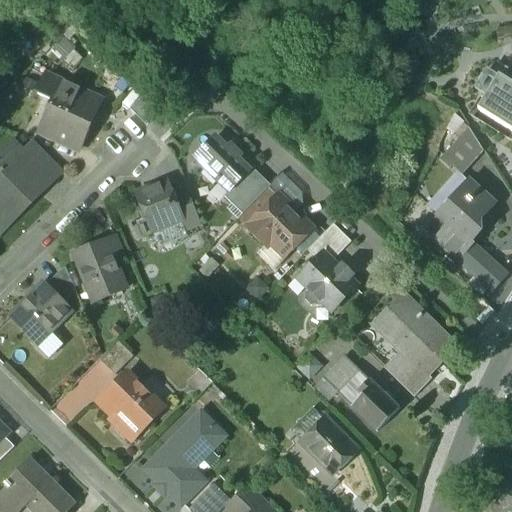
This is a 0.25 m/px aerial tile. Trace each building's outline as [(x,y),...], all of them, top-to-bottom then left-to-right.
[(101,103),(46,77),(37,96),(54,103),(40,135),(78,152),(101,103)] [(511,84),(500,77),(478,112),(511,132),(511,84)] [(161,108),(146,94),(130,111),(145,125),(161,108)] [(468,130),(446,158),(464,175),(483,154),(468,130)] [(227,150),(215,138),(194,160),(205,171),(202,174),(214,186),(217,183),(229,194),(230,195),(251,173),(250,172),(239,161),(241,159),(229,147),(227,150)] [(53,166),(33,146),(24,155),(44,175),(53,166)] [(24,155),(17,148),(0,164),(0,213),(3,217),(7,221),(58,171),(53,166),(44,175),(24,155)] [(270,187),(252,170),(250,172),(251,173),(230,195),(229,194),(224,199),(242,216),(269,189),(270,187)] [(299,195),(280,177),(270,187),(269,189),(277,198),(294,215),(301,207),(299,195)] [(167,182),(137,194),(143,208),(140,213),(143,219),(148,222),(153,233),(182,221),(183,220),(176,204),(167,182)] [(468,185),(438,218),(450,228),(469,245),(481,233),(474,227),(492,207),(468,185)] [(242,216),(238,220),(247,228),(277,198),(269,189),(242,216)] [(190,198),(176,204),(183,220),(182,221),(186,230),(201,224),(190,198)] [(277,198),(247,228),(266,249),(271,245),(284,259),(311,232),(294,215),(277,198)] [(351,244),(333,226),(308,252),(318,261),(323,255),(332,264),(351,244)] [(476,260),(468,252),(472,247),(469,245),(450,228),(436,242),(458,262),(492,292),(506,277),(481,255),(476,260)] [(127,260),(118,239),(108,243),(117,264),(127,260)] [(108,243),(74,256),(86,287),(93,284),(100,302),(127,291),(117,264),(108,243)] [(332,264),(323,255),(318,261),(299,280),(308,289),(304,293),(304,302),(309,306),(318,307),(322,303),(332,312),(356,287),(332,264)] [(66,270),(62,271),(45,288),(63,305),(75,293),(66,270)] [(45,288),(43,286),(10,318),(34,343),(47,330),(50,334),(71,314),(63,305),(45,288)] [(411,306),(402,315),(395,308),(380,323),(398,341),(394,345),(402,352),(432,382),(433,380),(426,374),(438,362),(440,363),(454,348),(411,306)] [(118,342),(100,361),(116,377),(135,358),(118,342)] [(432,382),(402,352),(393,361),(423,390),(432,382)] [(309,356),(299,370),(309,378),(320,364),(309,356)] [(423,390),(393,361),(385,370),(415,399),(423,390)] [(354,366),(346,374),(339,368),(326,381),(338,393),(338,394),(352,408),(374,385),(369,381),(354,366)] [(164,411),(129,375),(98,405),(112,419),(118,412),(140,435),(164,411)] [(338,393),(326,381),(318,390),(330,402),(338,394),(338,393)] [(399,410),(374,385),(352,408),(377,433),(399,410)] [(201,414),(144,472),(158,485),(154,488),(165,498),(168,495),(181,508),(204,485),(190,471),(200,461),(196,457),(207,446),(212,451),(225,438),(201,414)] [(359,452),(326,419),(301,445),(334,478),(359,452)] [(9,434),(0,425),(0,442),(4,438),(9,434)] [(4,438),(0,442),(0,462),(15,448),(4,438)] [(67,511),(74,505),(30,461),(5,486),(8,489),(0,496),(0,510),(1,511),(27,511),(30,509),(33,511),(67,511)] [(511,511),(511,479),(509,478),(495,511),(511,511)] [(214,486),(189,511),(221,511),(227,507),(231,502),(214,486)] [(256,511),(263,505),(246,488),(245,488),(231,502),(227,507),(232,511),(254,511),(255,511),(256,511)]
